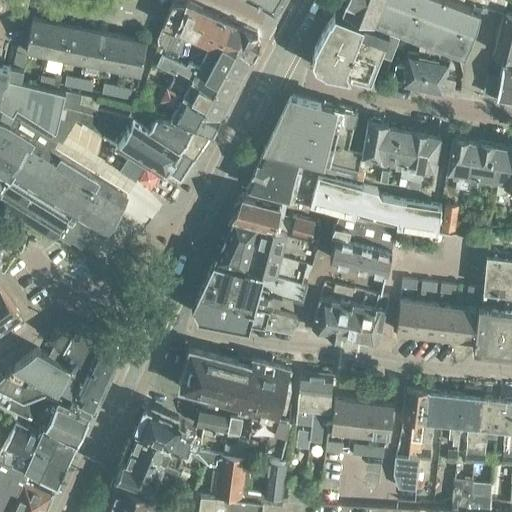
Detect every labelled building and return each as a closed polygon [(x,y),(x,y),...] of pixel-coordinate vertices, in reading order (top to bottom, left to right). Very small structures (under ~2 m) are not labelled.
[(257,31),(207,10),(186,1),(186,3),(172,0),(163,23),(164,23),(188,33),(206,40),(210,33),(252,55),(261,39),(257,31)] [(259,0),(275,9),(276,7),(278,8),(281,7),(284,0),(259,0)] [(379,0),(341,0),(340,2),(341,4),(344,5),(343,6),(373,17),(379,0)] [(481,8),(460,0),(379,0),(373,17),(438,42),(464,51),(472,36),(476,25),(481,8)] [(481,0),(482,0),(482,1),(505,10),(505,9),(507,0),(481,0)] [(511,10),(505,9),(505,10),(494,51),(504,53),(511,54),(511,10)] [(313,58),(316,65),(325,70),(324,71),(343,74),(363,22),(335,11),(331,18),(330,18),(315,47),(315,48),(313,58)] [(45,52),(52,21),(33,17),(26,48),(45,52)] [(64,56),(71,24),(52,21),(45,52),(64,56)] [(363,22),(343,74),(350,76),(351,75),(371,80),(378,62),(388,66),(400,36),(363,22)] [(159,42),(154,57),(158,59),(177,69),(178,66),(191,72),(206,40),(188,33),(164,23),(159,35),(159,42)] [(84,60),(90,28),(71,24),(64,56),(84,60)] [(103,64),(109,32),(90,28),(84,60),(103,64)] [(122,68),(128,36),(109,32),(103,64),(122,68)] [(206,40),(191,72),(231,94),(252,55),(210,33),(206,40)] [(141,71),(147,40),(128,36),(122,68),(141,71)] [(403,78),(402,82),(413,84),(416,87),(420,86),(423,86),(430,48),(419,44),(417,53),(407,51),(404,65),(397,63),(394,76),(403,78)] [(430,48),(423,86),(426,87),(429,89),(433,88),(444,90),(444,86),(452,88),(455,75),(447,74),(450,59),(439,57),(440,52),(430,48)] [(488,73),(483,91),(497,94),(497,96),(505,97),(505,99),(511,100),(511,54),(504,53),(500,76),(488,73)] [(16,55),(13,65),(22,67),(24,57),(16,55)] [(0,105),(3,106),(3,105),(50,134),(51,135),(58,125),(61,109),(66,90),(21,79),(24,68),(22,67),(13,65),(11,64),(0,62),(0,105)] [(231,94),(191,72),(178,66),(177,69),(168,86),(220,113),(231,94)] [(42,75),(41,82),(53,84),(54,78),(42,75)] [(78,86),(80,78),(67,76),(65,83),(78,86)] [(93,81),(80,78),(78,86),(92,88),(93,81)] [(116,93),(118,86),(104,83),(103,90),(116,93)] [(131,88),(118,86),(116,93),(130,96),(131,88)] [(195,123),(195,124),(211,130),(220,113),(168,86),(162,95),(177,103),(171,114),(195,123)] [(129,116),(97,108),(79,104),(81,94),(66,90),(61,109),(78,113),(76,120),(79,123),(115,144),(114,147),(162,176),(166,169),(180,177),(194,155),(133,116),(129,115),(129,116)] [(81,94),(79,104),(97,108),(100,98),(82,94),(81,94)] [(285,110),(267,147),(299,155),(318,100),(293,94),(286,110),(285,110)] [(318,100),(299,155),(322,161),(348,166),(350,158),(328,154),(333,129),(339,130),(342,119),(355,122),(356,115),(358,109),(339,105),(318,100)] [(210,132),(211,130),(195,124),(194,125),(147,111),(134,105),(134,104),(133,104),(129,115),(133,116),(136,118),(194,155),(210,131),(210,132)] [(0,216),(18,227),(23,219),(49,236),(57,234),(69,241),(71,238),(81,245),(92,228),(102,234),(126,195),(45,146),(51,135),(50,134),(3,105),(3,106),(0,118),(0,216)] [(361,156),(392,161),(399,125),(388,123),(389,121),(382,120),(380,116),(374,115),(371,118),(368,117),(361,156)] [(386,181),(409,186),(419,129),(399,125),(392,161),(402,163),(400,175),(395,176),(388,175),(386,181)] [(438,151),(441,133),(419,129),(409,186),(419,188),(421,179),(423,167),(434,169),(438,151)] [(466,187),(474,138),(453,135),(447,171),(457,173),(455,185),(466,187)] [(501,161),(491,159),(494,141),(474,138),(466,187),(476,189),(478,177),(497,180),(501,161)] [(511,181),(511,144),(494,141),(491,159),(501,161),(497,180),(495,193),(508,195),(510,181),(511,181)] [(283,194),(305,200),(311,201),(319,172),(322,161),(299,155),(267,147),(265,146),(247,184),(283,194)] [(378,187),(319,172),(311,201),(341,209),(363,215),(380,219),(397,222),(398,220),(438,227),(442,202),(381,193),(378,187)] [(279,210),(281,201),(243,192),(233,214),(278,225),(316,235),(318,230),(314,229),(316,218),(296,213),(296,214),(279,210)] [(460,204),(446,201),(442,225),(456,227),(460,204)] [(330,255),(353,261),(363,215),(341,209),(331,231),(335,233),(330,255)] [(490,216),(465,213),(462,233),(488,236),(490,216)] [(267,269),(272,249),(278,225),(233,214),(213,255),(267,269)] [(353,261),(370,266),(380,219),(363,215),(353,261)] [(380,219),(370,266),(387,270),(397,222),(380,219)] [(24,245),(27,233),(0,225),(0,263),(7,266),(19,247),(24,245)] [(278,225),(272,249),(307,258),(313,259),(318,236),(316,235),(278,225)] [(511,228),(496,225),(495,237),(510,239),(511,228)] [(29,238),(27,246),(34,249),(37,240),(29,238)] [(511,242),(489,239),(484,288),(483,288),(482,300),(479,300),(478,306),(474,339),(473,347),(511,351),(511,242)] [(307,258),(272,249),(267,269),(302,278),(307,258)] [(308,280),(302,278),(267,269),(213,255),(212,257),(213,258),(207,272),(303,299),(308,280)] [(299,312),(303,299),(207,272),(199,289),(204,291),(253,304),(284,311),(285,306),(299,312)] [(403,276),(402,285),(417,287),(418,278),(403,276)] [(437,281),(422,279),(421,287),(436,289),(437,281)] [(456,283),(440,281),(439,290),(455,292),(456,283)] [(334,289),(343,291),(344,284),(336,282),(334,289)] [(355,286),(344,284),(343,291),(353,294),(355,286)] [(20,311),(0,285),(0,325),(0,326),(20,311)] [(483,286),(468,285),(467,293),(482,295),(483,286)] [(235,320),(246,322),(247,322),(247,323),(249,323),(253,304),(204,291),(199,289),(194,300),(193,300),(192,302),(198,313),(197,313),(199,314),(200,313),(213,316),(212,316),(215,316),(228,318),(228,319),(235,320)] [(371,339),(379,341),(380,333),(383,318),(384,318),(388,294),(379,292),(376,305),(363,303),(356,339),(371,342),(371,339)] [(316,328),(315,331),(324,333),(324,334),(326,334),(326,333),(334,335),(341,299),(320,295),(316,308),(313,327),(316,328)] [(396,329),(416,332),(419,299),(400,297),(396,329)] [(341,299),(334,335),(342,337),(342,338),(344,338),(344,337),(356,339),(363,303),(341,299)] [(435,334),(439,302),(419,299),(416,332),(435,334)] [(435,334),(455,336),(459,304),(439,302),(435,334)] [(253,304),(249,323),(265,326),(293,331),(298,314),(284,311),(253,304)] [(474,339),(478,306),(459,304),(455,336),(474,339)] [(76,319),(75,319),(50,336),(78,353),(76,356),(70,365),(69,367),(82,375),(103,331),(83,319),(82,319),(81,319),(77,319),(76,319)] [(60,388),(56,396),(90,412),(94,405),(120,349),(117,340),(103,331),(82,375),(69,367),(60,388)] [(182,370),(178,385),(180,386),(195,389),(214,394),(226,397),(223,409),(244,413),(251,414),(251,428),(270,433),(267,448),(283,452),(292,419),(277,415),(281,403),(285,405),(291,381),(287,380),(290,369),(291,366),(252,356),(252,357),(251,362),(237,358),(197,348),(189,345),(185,361),(182,370)] [(37,347),(15,363),(33,373),(28,382),(43,390),(48,381),(60,388),(69,367),(70,365),(76,356),(60,347),(55,356),(38,347),(37,347)] [(298,414),(312,415),(317,372),(302,370),(298,403),(299,403),(298,414)] [(330,406),(333,373),(317,372),(312,415),(311,429),(309,447),(309,450),(319,451),(322,419),(323,406),(330,406)] [(8,373),(0,381),(0,402),(41,422),(78,439),(90,412),(56,396),(43,390),(28,382),(8,373)] [(418,457),(425,387),(406,385),(404,416),(414,418),(409,455),(396,454),(395,471),(400,485),(415,487),(418,457)] [(443,390),(428,389),(428,387),(425,387),(418,457),(431,458),(431,448),(421,448),(422,438),(433,439),(433,431),(434,431),(435,419),(440,420),(443,390)] [(456,437),(461,392),(443,390),(440,420),(452,421),(450,436),(455,437),(456,437)] [(475,445),(480,394),(461,392),(456,437),(455,437),(455,443),(460,444),(462,422),(469,423),(468,444),(475,445)] [(495,425),(498,396),(480,394),(475,445),(486,446),(486,438),(488,424),(495,425)] [(332,428),(351,430),(355,397),(335,396),(332,428)] [(511,397),(498,396),(495,425),(506,427),(505,442),(505,449),(511,449),(511,397)] [(351,430),(371,432),(374,399),(355,397),(351,430)] [(394,401),(374,399),(371,432),(391,433),(394,401)] [(146,401),(136,426),(156,435),(177,444),(178,442),(186,446),(192,454),(208,465),(219,466),(216,492),(217,493),(216,494),(242,498),(244,490),(246,472),(247,464),(248,455),(237,454),(236,454),(200,448),(201,445),(202,436),(194,432),(196,428),(185,420),(177,414),(167,410),(164,409),(163,410),(149,403),(146,401)] [(201,403),(197,423),(228,429),(227,433),(237,435),(237,430),(240,431),(244,413),(223,409),(220,408),(221,405),(209,402),(208,405),(201,403)] [(15,420),(9,432),(69,460),(78,439),(41,422),(37,431),(15,420)] [(136,426),(129,441),(179,463),(186,446),(178,442),(177,444),(156,435),(136,426)] [(298,446),(309,447),(311,429),(300,428),(298,446)] [(69,460),(9,432),(4,444),(0,450),(0,458),(11,463),(12,459),(59,482),(69,460)] [(238,437),(236,454),(237,454),(248,455),(250,439),(238,437)] [(328,439),(328,448),(342,450),(343,441),(328,439)] [(129,441),(123,457),(173,478),(179,463),(129,441)] [(369,452),(370,443),(355,442),(354,451),(369,452)] [(385,445),(370,443),(369,452),(384,454),(385,445)] [(459,450),(450,450),(449,460),(459,460),(459,450)] [(475,461),(476,451),(467,451),(466,461),(475,461)] [(475,461),(484,462),(485,451),(476,451),(475,461)] [(502,462),(511,462),(511,452),(503,452),(502,462)] [(123,457),(116,473),(118,473),(150,487),(167,490),(173,478),(123,457)] [(0,511),(45,511),(54,492),(24,479),(28,470),(11,463),(0,458),(0,511)] [(244,490),(242,498),(264,501),(282,503),(283,499),(287,460),(268,458),(265,487),(252,485),(252,478),(248,473),(246,472),(244,490)] [(161,493),(116,477),(109,496),(151,511),(166,511),(170,502),(159,497),(161,493)] [(455,487),(453,507),(464,508),(470,508),(471,497),(472,488),(455,487)] [(180,488),(178,497),(189,502),(193,504),(194,491),(180,488)] [(189,502),(185,511),(262,511),(264,501),(242,498),(216,494),(202,492),(194,491),(193,504),(189,502)] [(151,511),(109,496),(102,511),(151,511)] [(470,508),(489,509),(490,498),(471,497),(470,508)]
